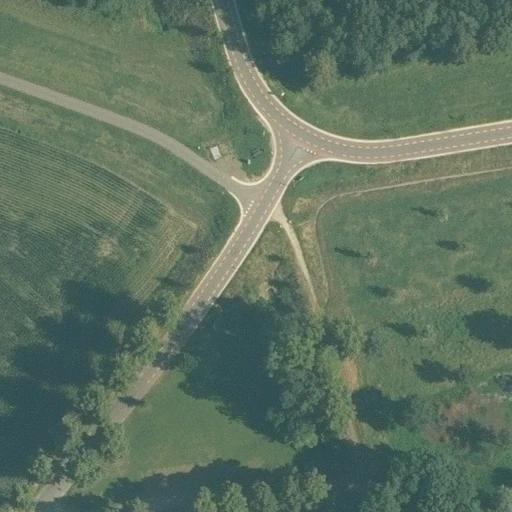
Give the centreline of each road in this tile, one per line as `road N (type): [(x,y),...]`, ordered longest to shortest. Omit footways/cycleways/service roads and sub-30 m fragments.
road 1 (tertiary): [(35,511),(142,380),(263,208)]
road 2 (unclassified): [(263,208),(171,144),(0,78)]
road 3 (unclassified): [(355,482),(121,511)]
road 4 (tertiary): [(511,130),(366,150),(304,135)]
road 5 (tertiary): [(304,135),(251,84),(223,0)]
